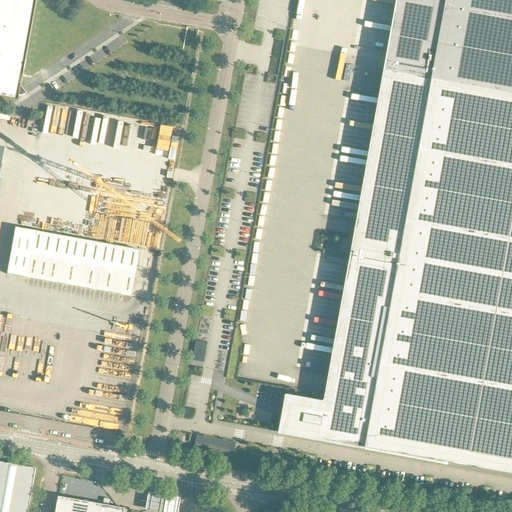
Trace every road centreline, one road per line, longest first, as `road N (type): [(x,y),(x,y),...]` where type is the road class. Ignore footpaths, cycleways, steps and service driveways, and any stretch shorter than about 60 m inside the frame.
road 1 (unclassified): [(153,469),(238,0)]
road 2 (unknown): [(164,410),(206,414),(277,0)]
road 3 (tertiary): [(248,485),(390,511)]
